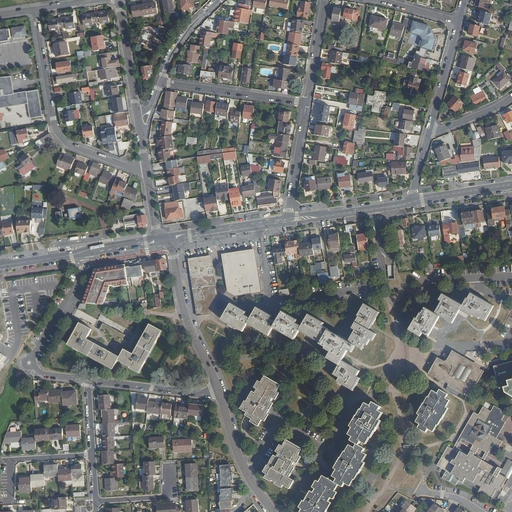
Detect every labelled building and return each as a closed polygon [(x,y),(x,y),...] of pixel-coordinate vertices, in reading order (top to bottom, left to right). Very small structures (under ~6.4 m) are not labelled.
[(179,12),(177,0),(168,0),(162,1),(164,14),(179,12)] [(194,6),(193,0),(180,0),(182,9),(190,8),(189,6),(194,6)] [(265,14),(267,0),(254,0),(253,7),(258,8),(257,13),(265,14)] [(288,9),(289,0),(287,0),(270,0),(269,6),(288,9)] [(491,5),(492,0),(476,0),(475,7),(483,9),(485,3),(491,5)] [(157,13),(155,3),(132,7),(134,17),(157,13)] [(308,20),(311,4),(302,3),(301,9),(298,9),(297,18),(308,20)] [(246,25),(247,15),(249,15),(250,10),(237,8),(235,23),(246,25)] [(340,19),(342,9),(337,8),(337,9),(334,9),(332,22),(339,23),(340,19)] [(353,19),(354,11),(345,10),(345,9),(342,9),(340,19),(352,21),(353,19)] [(489,26),(492,15),(487,13),(481,12),(478,23),(489,26)] [(97,24),(95,13),(92,14),(92,16),(83,17),(85,27),(94,26),(94,24),(97,24)] [(110,23),(109,13),(100,14),(100,13),(95,13),(97,24),(100,23),(100,25),(110,23)] [(376,29),(378,19),(372,17),(369,28),(376,29)] [(63,29),(61,18),(57,19),(58,21),(48,22),(50,32),(59,31),(59,29),(63,29)] [(75,28),(74,18),(66,20),(65,18),(61,18),(63,29),(66,28),(66,30),(75,28)] [(385,32),(387,21),(378,19),(376,29),(385,32)] [(409,21),(409,20),(405,19),(403,26),(393,24),(390,35),(401,38),(404,27),(407,28),(407,25),(409,21)] [(302,34),(303,22),(293,20),(293,22),(289,22),(287,32),(302,34)] [(232,30),(233,23),(220,21),(217,34),(226,35),(227,29),(232,30)] [(432,51),(435,41),(433,40),(431,36),(432,35),(430,32),(429,32),(426,29),(427,27),(413,23),(407,45),(432,51)] [(162,41),(166,28),(160,25),(155,38),(162,41)] [(478,38),(481,28),(472,25),(469,35),(478,38)] [(26,36),(25,27),(12,29),(14,38),(26,36)] [(0,42),(7,42),(7,40),(11,39),(10,29),(3,30),(3,31),(0,31),(0,42)] [(147,45),(152,32),(143,29),(139,42),(147,45)] [(209,48),(211,37),(215,38),(216,34),(203,32),(202,41),(200,41),(199,47),(205,48),(208,48),(209,48)] [(300,47),(301,36),(290,35),(288,45),(297,46),(300,47)] [(104,44),(103,37),(91,39),(93,51),(105,50),(104,48),(105,48),(105,44),(104,44)] [(474,55),(477,45),(466,42),(465,45),(467,46),(465,52),(474,55)] [(68,55),(66,43),(54,45),(56,57),(68,55)] [(297,53),(297,46),(288,45),(287,45),(285,57),(297,59),(297,53)] [(197,64),(199,47),(191,46),(190,52),(188,52),(186,62),(197,64)] [(239,59),(241,51),(237,51),(238,47),(233,47),(232,58),(239,59)] [(214,79),(215,70),(205,68),(208,48),(205,48),(200,77),(214,79)] [(340,66),(342,54),(335,53),(331,52),(329,64),(340,66)] [(120,67),(119,61),(110,62),(109,53),(100,55),(103,70),(120,67)] [(430,65),(426,63),(427,61),(424,60),(425,55),(417,53),(413,65),(410,63),(408,69),(428,74),(430,65)] [(472,73),(475,61),(464,57),(461,70),(472,73)] [(70,71),(69,62),(56,64),(58,73),(70,71)] [(506,71),(500,64),(497,66),(502,72),(504,73),(506,71)] [(190,76),(191,67),(179,65),(177,74),(190,76)] [(335,75),(336,68),(332,68),(332,66),(323,65),(322,71),(324,72),(324,76),(330,77),(331,74),(335,75)] [(152,71),(151,66),(142,67),(144,80),(149,79),(148,72),(152,71)] [(231,79),(233,69),(220,67),(218,79),(227,80),(227,79),(231,79)] [(290,75),(290,70),(279,68),(277,81),(288,83),(289,75),(290,75)] [(114,78),(113,69),(106,71),(107,79),(114,78)] [(250,83),(252,70),(245,69),(245,71),(242,71),(240,82),(250,83)] [(96,77),(96,73),(87,74),(88,79),(90,87),(98,86),(97,83),(94,83),(93,77),(96,77)] [(466,87),(470,75),(461,73),(457,85),(466,87)] [(503,87),(510,81),(504,73),(494,83),(498,89),(502,86),(503,87)] [(74,81),(74,77),(81,76),(81,74),(70,76),(70,77),(58,79),(58,84),(74,81)] [(11,77),(0,78),(0,108),(28,105),(30,119),(29,119),(29,120),(43,118),(42,117),(41,117),(37,93),(38,92),(38,91),(13,95),(11,78),(12,78),(11,77)] [(417,97),(421,81),(412,78),(410,83),(405,82),(404,87),(412,89),(410,96),(417,97)] [(290,91),(291,83),(288,83),(277,81),(274,81),(273,88),(290,91)] [(119,95),(117,86),(106,88),(107,97),(119,95)] [(372,105),(371,111),(381,113),(385,92),(374,90),(373,95),(367,94),(365,104),(372,105)] [(82,105),(80,92),(69,94),(70,102),(69,102),(70,107),(78,105),(82,105)] [(174,120),(175,112),(169,111),(170,106),(175,107),(177,94),(166,92),(164,111),(162,110),(161,118),(174,120)] [(486,100),(483,94),(471,100),(473,106),(486,100)] [(356,105),(358,97),(350,95),(349,104),(356,105)] [(456,113),(463,105),(455,97),(448,105),(456,113)] [(124,113),(122,98),(113,100),(116,114),(122,113),(124,113)] [(192,104),(192,100),(179,98),(177,108),(186,109),(187,106),(191,106),(192,104)] [(215,113),(216,103),(207,102),(206,112),(215,113)] [(203,115),(204,104),(200,104),(200,105),(192,104),(191,106),(191,114),(203,115)] [(228,112),(229,106),(217,104),(215,116),(228,118),(228,112)] [(399,111),(400,105),(394,105),(390,118),(395,120),(397,111),(399,111)] [(327,124),(330,108),(320,106),(317,122),(327,124)] [(252,120),(254,108),(245,107),(243,119),(252,120)] [(414,114),(414,111),(405,109),(404,113),(402,113),(402,115),(404,116),(403,120),(412,122),(413,118),(415,118),(416,115),(414,114)] [(79,120),(78,111),(63,113),(64,122),(79,120)] [(129,126),(128,116),(130,116),(129,112),(124,113),(122,113),(122,114),(113,116),(115,128),(129,126)] [(239,123),(241,112),(235,112),(235,113),(228,112),(228,118),(227,122),(239,123)] [(288,123),(289,114),(280,113),(279,122),(280,122),(286,123),(288,123)] [(353,129),(356,117),(346,115),(344,127),(353,129)] [(412,133),(413,123),(401,121),(399,130),(412,133)] [(173,135),(175,123),(165,122),(164,133),(162,133),(162,137),(170,136),(173,135)] [(290,135),(292,125),(286,124),(286,123),(280,122),(278,134),(278,135),(284,135),(284,134),(290,135)] [(328,138),(330,127),(317,125),(315,136),(328,138)] [(94,136),(92,126),(82,128),(84,138),(94,136)] [(500,138),(497,127),(486,129),(489,141),(500,138)] [(117,140),(115,129),(107,130),(107,132),(101,133),(103,144),(108,143),(108,146),(118,144),(117,140)] [(27,140),(26,130),(16,131),(17,141),(27,140)] [(363,146),(365,130),(359,130),(356,145),(363,146)] [(403,148),(405,135),(396,134),(394,147),(403,148)] [(43,143),(52,138),(49,135),(41,140),(43,143)] [(287,148),(289,136),(284,135),(278,135),(276,147),(287,148)] [(172,149),(170,136),(162,137),(158,138),(158,143),(160,143),(161,150),(168,149),(172,149)] [(480,161),(482,141),(480,137),(473,140),(475,146),(475,148),(462,149),(462,156),(461,156),(463,161),(476,160),(477,161),(480,161)] [(352,156),(354,146),(349,145),(350,143),(346,143),(346,144),(345,144),(343,154),(352,156)] [(453,164),(450,145),(446,145),(446,147),(440,148),(443,165),(453,164)] [(324,163),(326,148),(315,146),(313,161),(324,163)] [(286,158),(287,148),(276,147),(274,156),(286,158)] [(170,162),(168,149),(161,150),(160,151),(160,159),(160,163),(166,162),(170,162)] [(409,162),(409,155),(412,155),(412,149),(404,149),(404,153),(399,153),(399,161),(409,162)] [(511,163),(511,151),(503,153),(504,164),(511,163)] [(35,168),(25,155),(19,160),(24,167),(22,168),(20,166),(16,170),(19,174),(20,176),(21,176),(22,176),(23,176),(24,177),(35,168)] [(70,172),(75,160),(65,156),(64,157),(61,156),(57,167),(70,172)] [(497,168),(496,158),(484,159),(485,169),(497,168)] [(178,168),(177,161),(170,162),(166,162),(167,166),(165,166),(165,170),(168,170),(178,168)] [(282,173),(284,164),(280,163),(281,161),(276,161),(274,172),(282,173)] [(481,171),(480,164),(465,166),(462,166),(461,163),(457,163),(453,164),(443,165),(443,168),(442,168),(443,179),(460,177),(459,174),(481,171)] [(85,177),(89,168),(79,164),(76,173),(85,177)] [(99,172),(101,167),(94,164),(90,175),(93,176),(95,173),(99,175),(100,172),(99,172)] [(406,174),(406,164),(392,164),(392,173),(406,174)] [(251,175),(249,165),(240,167),(242,177),(251,175)] [(181,176),(180,168),(178,168),(168,170),(168,174),(170,174),(170,177),(169,177),(169,178),(179,177),(181,176)] [(108,186),(112,176),(106,174),(107,172),(105,172),(102,178),(101,177),(99,182),(108,186)] [(373,182),(372,174),(359,176),(360,184),(373,182)] [(351,187),(350,176),(337,178),(339,188),(351,187)] [(180,184),(179,177),(169,178),(170,186),(180,184)] [(377,186),(387,186),(387,177),(377,177),(377,186)] [(333,188),(331,178),(317,179),(319,190),(333,188)] [(280,192),(282,181),(270,179),(268,191),(280,192)] [(259,194),(258,186),(259,186),(258,180),(253,181),(254,185),(256,195),(258,207),(278,203),(277,198),(279,198),(280,192),(268,191),(268,196),(259,197),(259,194)] [(127,187),(128,186),(116,181),(110,195),(123,200),(124,198),(127,187)] [(316,190),(314,181),(305,183),(307,192),(316,190)] [(256,195),(254,185),(242,187),(243,197),(256,195)] [(231,201),(230,194),(228,186),(216,188),(217,197),(218,201),(221,200),(221,202),(231,201)] [(135,202),(139,192),(127,187),(124,198),(135,202)] [(186,199),(184,192),(174,193),(174,197),(172,197),(173,201),(186,199)] [(241,204),(241,199),(234,200),(233,193),(230,194),(231,201),(232,206),(241,204)] [(218,201),(217,197),(208,198),(211,212),(220,210),(218,201)] [(184,208),(183,202),(164,205),(165,212),(183,209),(184,208)] [(511,228),(510,209),(504,210),(504,207),(498,208),(499,218),(505,218),(506,222),(507,221),(508,228),(511,228)] [(43,220),(44,209),(32,208),(32,219),(43,220)] [(494,219),(499,218),(498,208),(492,209),(493,213),(487,214),(489,225),(494,225),(494,219)] [(70,219),(81,217),(79,209),(69,210),(70,219)] [(184,217),(183,209),(165,212),(167,220),(184,217)] [(485,223),(483,211),(473,212),(475,224),(485,223)] [(475,224),(473,212),(464,214),(466,225),(475,224)] [(147,224),(146,216),(138,218),(138,215),(124,217),(125,225),(139,223),(140,229),(145,228),(147,224)] [(14,234),(12,222),(2,223),(4,235),(14,234)] [(31,234),(32,222),(17,223),(18,233),(26,233),(26,234),(31,234)] [(426,234),(424,224),(413,226),(414,236),(426,234)] [(458,233),(457,224),(443,226),(445,235),(458,233)] [(441,234),(440,225),(429,227),(430,236),(441,234)] [(341,248),(339,234),(329,236),(330,250),(341,248)] [(369,247),(367,235),(356,237),(358,248),(369,247)] [(300,246),(299,240),(285,242),(286,250),(287,255),(301,253),(300,246)] [(314,253),(313,244),(300,246),(301,253),(301,255),(314,253)] [(287,255),(286,250),(274,251),(276,266),(283,265),(282,257),(287,256),(287,255)] [(261,292),(254,251),(225,255),(230,291),(238,296),(261,292)] [(216,299),(210,257),(190,260),(198,315),(208,314),(216,299)] [(145,276),(142,259),(127,267),(128,279),(145,276)] [(167,269),(166,259),(156,260),(157,271),(167,269)] [(157,271),(156,260),(146,262),(148,273),(151,273),(152,277),(158,276),(158,272),(157,271)] [(127,267),(126,264),(96,269),(88,292),(84,302),(104,304),(105,297),(106,297),(108,290),(106,290),(106,287),(108,287),(108,285),(107,285),(107,283),(111,282),(112,284),(119,283),(120,285),(123,284),(123,282),(129,281),(128,279),(127,267)] [(340,277),(339,270),(338,270),(337,266),(330,267),(332,277),(332,281),(335,281),(335,278),(340,277)] [(162,279),(163,278),(162,272),(158,272),(158,276),(161,292),(162,298),(166,298),(165,292),(164,292),(162,279)] [(332,281),(332,277),(329,278),(328,273),(318,274),(320,284),(332,282),(332,281)] [(493,306),(471,293),(468,299),(467,299),(462,306),(460,309),(471,316),(472,315),(478,319),(479,317),(484,321),(493,306)] [(462,306),(443,294),(439,300),(442,302),(435,313),(440,316),(452,323),(460,309),(462,306)] [(251,318),(245,314),(246,311),(231,303),(222,319),(243,331),(248,323),(251,318)] [(377,334),(370,329),(380,312),(365,303),(358,315),(359,316),(352,328),(355,330),(348,342),(356,346),(362,350),(366,344),(367,344),(370,339),(373,340),(377,334)] [(134,353),(146,331),(105,307),(102,312),(96,310),(88,325),(93,329),(88,338),(120,356),(125,348),(134,353)] [(277,322),(275,321),(271,318),(272,315),(257,307),(251,318),(248,323),(269,335),(273,327),(277,322)] [(428,335),(440,316),(435,313),(425,307),(421,313),(421,312),(417,318),(416,317),(409,329),(420,336),(423,332),(428,335)] [(300,330),(302,326),(296,323),(298,320),(283,311),(277,322),(273,327),(274,327),(274,328),(294,339),(300,330)] [(327,328),(323,325),(325,322),(309,313),(302,326),(300,330),(319,342),(327,328)] [(120,356),(88,338),(93,329),(88,325),(81,322),(69,344),(114,369),(119,359),(131,365),(130,367),(140,372),(163,330),(151,323),(146,331),(134,353),(125,348),(120,356)] [(352,352),(356,346),(348,342),(347,341),(328,330),(320,344),(326,347),(325,348),(331,352),(327,358),(339,365),(342,360),(348,349),(352,352)] [(478,384),(485,371),(481,369),(482,367),(453,351),(446,362),(438,357),(428,374),(441,381),(443,381),(469,396),(477,383),(478,384)] [(360,378),(357,376),(360,371),(343,360),(343,361),(342,360),(339,365),(333,374),(340,378),(338,381),(353,390),(360,378)] [(511,360),(494,366),(500,388),(504,387),(505,392),(511,395),(511,360)] [(281,393),(278,391),(281,384),(266,375),(262,382),(260,380),(247,401),(246,400),(241,408),(248,412),(246,414),(253,418),(251,421),(260,426),(263,420),(266,421),(270,414),(268,413),(281,393)] [(49,391),(49,388),(40,388),(40,391),(35,391),(36,401),(46,400),(46,399),(49,399),(49,391)] [(63,391),(63,389),(55,390),(55,391),(49,391),(49,399),(49,401),(63,400),(63,391)] [(449,408),(446,406),(450,400),(446,398),(448,394),(440,389),(438,393),(432,390),(429,396),(428,396),(425,403),(424,402),(418,413),(420,415),(416,421),(420,424),(418,428),(426,432),(428,429),(433,431),(437,425),(438,425),(441,419),(442,419),(449,408)] [(77,403),(77,391),(63,391),(63,400),(63,404),(77,403)] [(111,409),(110,395),(99,395),(100,410),(103,409),(111,409)] [(149,401),(149,398),(138,397),(136,408),(148,409),(149,401)] [(161,413),(162,403),(149,401),(148,409),(148,412),(161,413)] [(371,438),(381,420),(379,419),(383,412),(378,410),(381,406),(373,401),(371,405),(365,402),(362,409),(361,408),(350,426),(353,428),(349,433),(353,436),(366,443),(370,437),(371,438)] [(176,406),(176,404),(162,402),(162,403),(161,413),(175,415),(176,406)] [(203,416),(204,405),(190,404),(190,406),(189,414),(203,416)] [(493,435),(500,424),(499,423),(505,414),(497,409),(498,408),(492,404),(489,410),(483,406),(477,417),(475,416),(474,419),(473,418),(462,435),(464,436),(463,437),(488,452),(490,453),(495,444),(498,446),(502,440),(493,435)] [(189,414),(190,406),(185,406),(185,407),(176,406),(175,415),(175,416),(189,418),(189,414)] [(115,423),(114,409),(111,409),(103,409),(104,423),(114,423),(115,423)] [(115,436),(114,423),(104,423),(102,423),(102,428),(104,428),(104,437),(113,436),(115,436)] [(81,435),(81,424),(67,424),(67,436),(81,435)] [(49,428),(36,428),(36,437),(36,440),(41,440),(42,439),(50,439),(50,438),(49,428)] [(63,437),(63,428),(49,428),(50,438),(63,437)] [(22,438),(22,430),(8,431),(3,442),(22,441),(22,438)] [(114,450),(113,436),(104,437),(103,437),(103,451),(113,450),(114,450)] [(36,440),(36,437),(22,438),(22,441),(23,449),(37,448),(36,440)] [(165,447),(164,437),(150,438),(151,448),(165,447)] [(192,450),(191,439),(174,440),(174,451),(192,450)] [(297,463),(301,456),(299,454),(303,448),(286,439),(283,445),(281,444),(269,465),(268,464),(263,471),(267,474),(265,477),(282,487),(283,485),(289,488),(294,479),(289,477),(295,466),(292,465),(294,461),(297,463)] [(362,469),(365,462),(363,461),(367,454),(363,451),(365,447),(360,445),(357,443),(355,447),(350,444),(346,450),(345,450),(336,467),(338,468),(333,476),(345,483),(350,486),(354,479),(355,480),(359,473),(359,474),(362,469)] [(500,473),(482,462),(481,465),(461,453),(460,456),(448,449),(445,454),(447,454),(439,468),(461,481),(461,482),(461,483),(462,484),(464,485),(465,483),(481,492),(480,495),(482,496),(484,496),(486,495),(500,504),(506,494),(506,492),(505,490),(510,482),(504,477),(506,473),(504,471),(502,471),(501,472),(500,473)] [(114,464),(113,450),(103,451),(103,465),(112,464),(114,464)] [(155,475),(155,461),(145,462),(146,475),(153,475),(155,475)] [(124,477),(123,463),(114,464),(112,464),(113,473),(111,473),(111,478),(117,477),(124,477)] [(198,476),(197,463),(186,463),(187,477),(198,476)] [(83,475),(83,464),(76,464),(76,466),(72,467),(72,469),(73,475),(83,475)] [(232,472),(231,464),(229,464),(221,464),(222,473),(232,472)] [(58,469),(58,465),(44,465),(45,474),(45,482),(51,482),(51,476),(59,475),(58,469)] [(73,475),(72,469),(58,469),(59,475),(59,480),(66,480),(66,485),(73,485),(73,475)] [(234,480),(233,472),(232,472),(222,473),(222,481),(231,480),(234,480)] [(45,482),(45,474),(31,474),(31,476),(32,485),(45,485),(45,482)] [(85,485),(85,475),(83,475),(73,475),(73,485),(73,486),(85,485)] [(154,489),(153,475),(146,475),(143,475),(144,490),(154,489)] [(326,511),(338,492),(335,490),(338,485),(339,484),(323,475),(319,481),(317,480),(304,500),(303,499),(299,506),(302,508),(299,511),(326,511)] [(32,485),(31,476),(27,476),(27,477),(19,477),(20,491),(32,490),(32,485)] [(199,490),(198,476),(187,477),(188,491),(199,490)] [(117,490),(117,477),(111,478),(106,478),(107,490),(117,490)] [(232,488),(231,480),(222,481),(221,481),(222,489),(232,488)] [(67,508),(66,496),(52,497),(52,509),(41,509),(40,511),(63,511),(66,511),(65,508),(67,508)] [(198,511),(197,500),(186,500),(187,511),(198,511)] [(233,508),(232,500),(221,501),(221,509),(226,509),(233,508)] [(511,511),(511,500),(504,500),(504,506),(502,511),(503,511),(511,511)] [(414,511),(417,509),(414,506),(407,501),(402,507),(404,509),(408,511),(414,511)] [(180,511),(180,506),(176,506),(176,504),(171,504),(171,503),(157,504),(157,511),(180,511)] [(443,509),(434,503),(431,509),(435,511),(443,511),(444,510),(443,509)]
